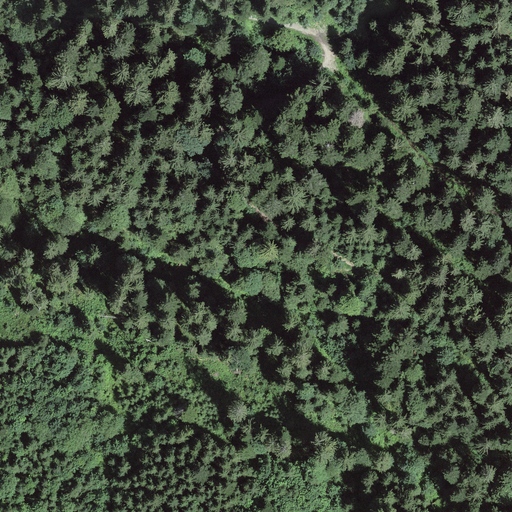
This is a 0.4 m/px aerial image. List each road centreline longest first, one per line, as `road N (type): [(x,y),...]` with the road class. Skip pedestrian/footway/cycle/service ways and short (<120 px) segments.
road 1 (track): [(207,0),(299,28),(323,46),(318,71),(221,132),(218,167)]
road 2 (track): [(0,443),(171,422),(212,439)]
